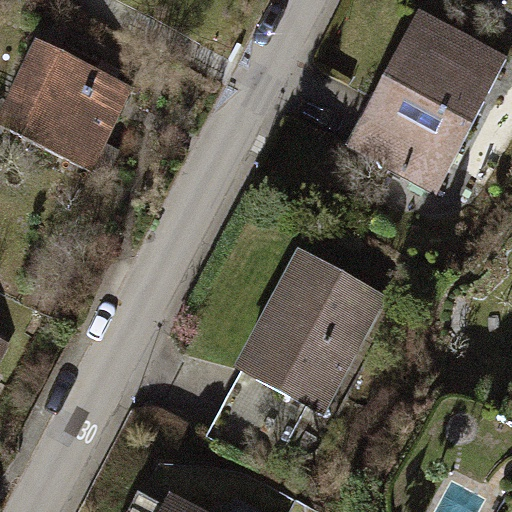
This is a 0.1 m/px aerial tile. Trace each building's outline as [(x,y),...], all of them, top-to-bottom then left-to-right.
[(420,14),(349,151),(438,195),(507,59),(420,14)] [(117,81),(38,43),(0,120),(0,127),(91,172),(120,113),(105,106),(117,81)] [(303,257),(242,371),(308,407),(319,413),(381,298),(303,257)] [(308,407),(242,371),(207,438),(273,473),(308,407)] [(177,511),(176,511),(169,511),(150,502),(145,511),(177,511)]
